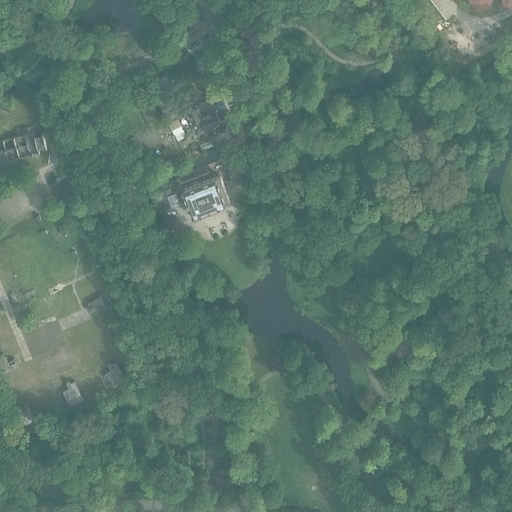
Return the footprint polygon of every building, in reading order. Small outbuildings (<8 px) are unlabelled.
[(201,16),(217,0),(190,0),(188,3),(201,16)] [(188,3),(178,12),(191,25),(201,16),(188,3)] [(163,125),(166,124),(186,113),(166,75),(149,84),(149,86),(154,96),(143,101),(150,114),(157,110),(154,106),(158,104),(164,116),(160,118),(163,125)] [(197,107),(207,127),(220,121),(216,111),(227,106),(225,101),(204,110),(202,105),(197,107)] [(102,140),(92,114),(89,107),(77,111),(90,145),(102,140)] [(207,127),(197,107),(187,112),(197,132),(207,127)] [(181,138),(187,136),(183,129),(181,125),(171,130),(173,132),(178,140),(181,138)] [(0,162),(34,152),(43,150),(48,149),(42,129),(34,131),(3,140),(5,149),(0,151),(0,162)] [(233,179),(232,174),(230,171),(225,173),(228,181),(232,179),(233,179)] [(67,174),(51,185),(62,201),(78,190),(67,174)] [(193,216),(213,209),(226,203),(226,202),(230,200),(220,175),(182,190),(193,216)] [(180,203),(178,197),(176,192),(167,195),(172,207),(180,203)] [(64,224),(59,226),(63,237),(68,234),(64,224)] [(3,234),(7,241),(3,243),(30,303),(27,305),(28,308),(32,306),(34,311),(48,305),(46,300),(56,296),(54,292),(53,292),(52,290),(53,290),(26,231),(21,234),(18,227),(3,234)] [(76,230),(80,238),(86,235),(82,227),(76,230)]
